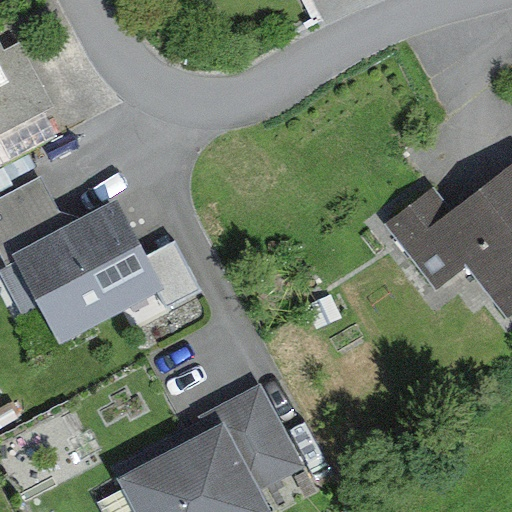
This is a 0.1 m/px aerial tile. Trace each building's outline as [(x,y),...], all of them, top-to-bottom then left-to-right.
[(0,136),(53,110),(30,66),(2,80),(0,80),(0,136)] [(511,173),(450,222),(441,229),(465,260),(506,312),(511,307),(511,173)] [(64,232),(38,182),(0,201),(0,261),(2,264),(18,256),(64,232)] [(450,222),(430,195),(391,225),(435,283),(465,260),(441,229),(450,222)] [(156,289),(112,206),(64,232),(18,256),(62,339),(156,289)] [(255,495),(296,474),(256,398),(215,420),(221,431),(255,495)] [(221,431),(123,482),(139,511),(264,511),(255,495),(221,431)]
